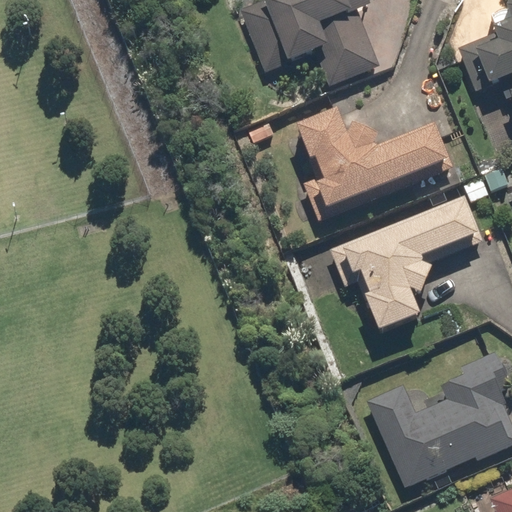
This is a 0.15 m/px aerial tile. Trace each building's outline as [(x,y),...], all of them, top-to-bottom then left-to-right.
[(270,0),(243,11),(270,78),(321,58),(334,90),(386,69),(363,13),(379,6),(376,0),(270,0)] [(511,85),(511,0),(508,0),(511,9),(511,25),(500,30),(502,34),(461,50),(478,95),(511,83),(511,85)] [(305,186),(322,226),(461,169),(442,122),(384,146),(388,135),(361,126),(357,136),(347,110),(301,129),(321,179),(305,186)] [(511,190),(511,189),(511,184),(506,168),(486,175),(494,196),(511,190)] [(469,197),(333,252),(348,290),(362,284),(382,335),(428,317),(420,298),(428,301),(442,265),(430,261),(486,238),(469,197)] [(371,405),(410,493),(511,447),(511,415),(503,395),(511,391),(511,381),(499,353),(462,370),(465,378),(443,387),(449,401),(420,415),(408,389),(371,405)] [(511,511),(511,496),(488,507),(489,511),(511,511)]
